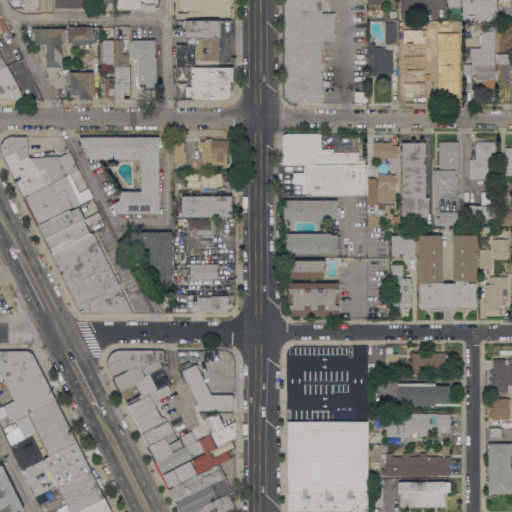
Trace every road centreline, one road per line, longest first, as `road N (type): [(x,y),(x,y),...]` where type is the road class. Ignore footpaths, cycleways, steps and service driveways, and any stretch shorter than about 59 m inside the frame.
road 1 (tertiary): [(257,511),(255,0)]
road 2 (residential): [(511,117),(0,118)]
road 3 (residential): [(511,328),(59,332)]
road 4 (residential): [(480,511),(484,328)]
